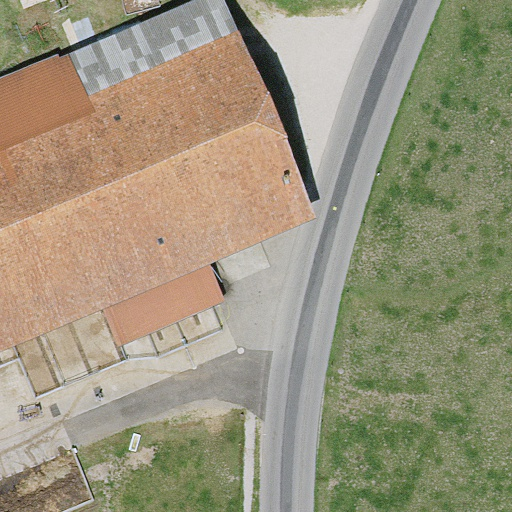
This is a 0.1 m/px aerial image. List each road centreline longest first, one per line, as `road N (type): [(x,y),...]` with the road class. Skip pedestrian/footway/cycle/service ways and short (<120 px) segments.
road 1 (tertiary): [(419,0),(356,173),(316,320),(298,417),(296,511)]
road 2 (track): [(0,443),(305,366)]
